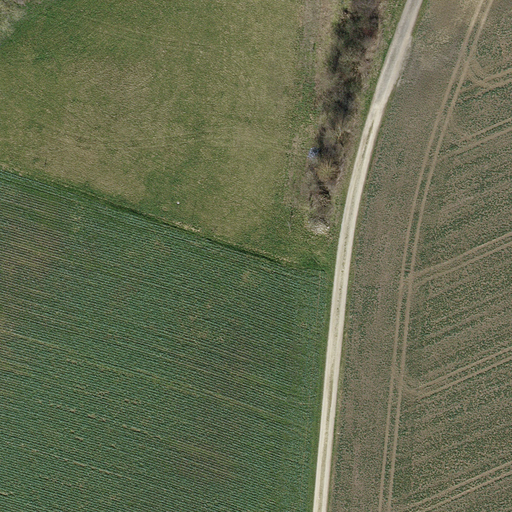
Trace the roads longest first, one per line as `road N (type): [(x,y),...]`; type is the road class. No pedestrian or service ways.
road 1 (track): [(320,511),(346,225),(420,0)]
road 2 (track): [(392,67),(511,22)]
